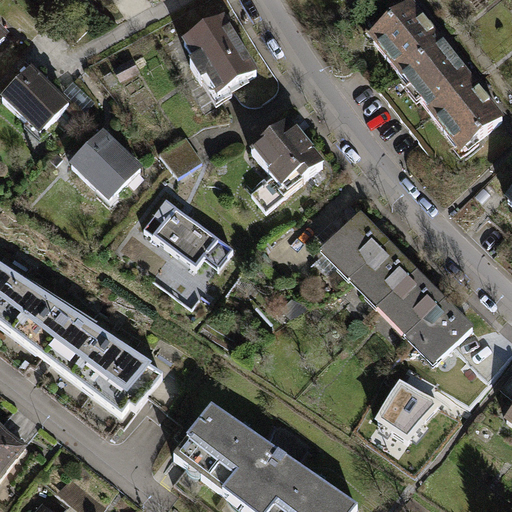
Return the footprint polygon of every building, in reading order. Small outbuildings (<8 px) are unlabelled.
[(368,38),(400,78),(440,47),(408,7),(368,38)] [(80,14),(60,36),(72,46),(92,25),(80,14)] [(220,22),(182,47),(193,64),(187,68),(199,86),(205,83),(216,101),(255,77),(220,22)] [(400,78),(431,116),(470,85),(440,47),(400,78)] [(30,72),(0,102),(37,138),(67,108),(30,72)] [(431,116),(461,155),(501,123),(470,85),(431,116)] [(94,104),(73,86),(64,96),(85,115),(94,104)] [(286,125),(250,155),(271,181),(252,198),(264,216),(309,180),(316,187),(328,176),(286,125)] [(101,138),(71,168),(108,205),(138,174),(101,138)] [(160,157),(168,169),(192,153),(184,141),(160,157)] [(201,166),(192,153),(168,169),(177,182),(201,166)] [(166,205),(143,234),(195,273),(217,243),(166,205)] [(387,247),(358,218),(323,253),(351,282),(387,247)] [(415,276),(387,247),(351,282),(380,310),(415,276)] [(0,329),(122,420),(128,412),(134,416),(162,379),(94,336),(96,330),(3,269),(0,273),(0,329)] [(443,304),(415,276),(380,310),(408,338),(443,304)] [(471,333),(443,304),(408,338),(436,367),(471,333)] [(424,401),(401,388),(393,400),(377,426),(409,445),(440,409),(435,406),(424,401)] [(354,511),(356,510),(322,485),(317,492),(282,466),(286,462),(277,456),(273,461),(238,435),(241,431),(211,410),(174,461),(187,470),(190,467),(202,477),(200,481),(242,511),(354,511)] [(0,483),(25,451),(0,432),(0,483)] [(80,511),(105,511),(109,507),(75,482),(62,499),(80,511)]
